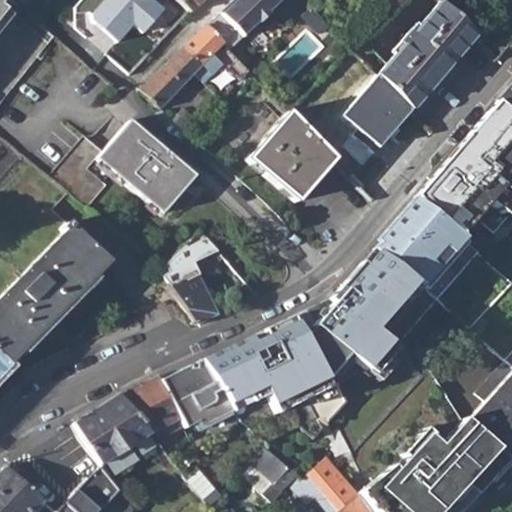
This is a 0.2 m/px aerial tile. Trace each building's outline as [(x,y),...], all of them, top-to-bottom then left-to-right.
[(0,0),(0,105),(52,34),(11,0),(0,0)] [(173,0),(187,12),(199,0),(173,0)] [(231,0),(218,13),(241,37),(278,2),(276,0),(231,0)] [(319,0),(301,0),(312,11),(328,27),(337,18),(319,0)] [(375,76),(408,111),(472,35),(439,1),(375,76)] [(328,27),(312,11),(310,13),(304,19),(320,35),(328,27)] [(228,51),(241,37),(218,13),(205,26),(221,43),(228,51)] [(158,108),(221,43),(205,26),(137,90),(158,108)] [(511,113),(511,84),(498,102),(511,113)] [(221,141),(293,203),(331,159),(266,90),(221,141)] [(511,113),(498,102),(413,198),(455,235),(475,216),(497,238),(511,221),(511,113)] [(97,160),(164,213),(196,173),(129,120),(103,152),(84,137),(50,179),(68,193),(88,210),(109,186),(88,169),(97,160)] [(0,358),(5,364),(106,260),(53,211),(68,193),(50,179),(21,155),(0,178),(0,358)] [(350,179),(371,202),(384,187),(364,166),(350,179)] [(511,284),(455,235),(413,198),(373,249),(416,289),(502,365),(511,373),(511,284)] [(217,255),(205,241),(199,235),(184,249),(193,267),(217,255)] [(193,267),(184,249),(163,269),(167,273),(161,278),(167,285),(164,287),(197,325),(218,315),(193,267)] [(249,338),(199,361),(230,413),(264,397),(273,415),(363,372),(368,377),(392,350),(376,337),(416,289),(373,249),(329,300),(332,303),(307,325),(311,328),(301,339),(294,324),(252,344),(249,338)] [(199,428),(230,413),(199,361),(199,360),(160,378),(179,418),(184,416),(188,426),(196,422),(199,428)] [(504,462),(511,469),(511,467),(511,373),(502,365),(473,396),(482,404),(463,425),(464,426),(493,452),(504,462)] [(117,394),(148,433),(149,432),(177,419),(156,376),(117,394)] [(71,424),(99,464),(148,433),(117,394),(71,424)] [(184,428),(188,426),(184,416),(179,418),(184,428)] [(388,465),(354,494),(359,499),(369,511),(452,511),(468,495),(471,497),(504,462),(493,452),(464,426),(463,425),(459,422),(439,443),(424,429),(399,455),(403,459),(391,469),(388,465)] [(148,433),(99,464),(100,465),(111,480),(126,471),(135,459),(141,458),(158,445),(148,433)] [(260,496),(269,505),(285,489),(296,479),(264,447),(248,464),(271,485),(260,496)] [(303,486),(324,511),(332,511),(354,494),(324,458),(298,481),(296,479),(285,489),(292,496),(303,486)] [(132,511),(123,503),(111,480),(100,465),(54,511),(132,511)] [(0,511),(29,511),(39,502),(2,467),(0,469),(0,511)] [(183,477),(202,502),(214,493),(194,468),(183,477)] [(369,511),(359,499),(354,494),(332,511),(369,511)] [(207,507),(210,511),(228,511),(216,498),(207,507)]
